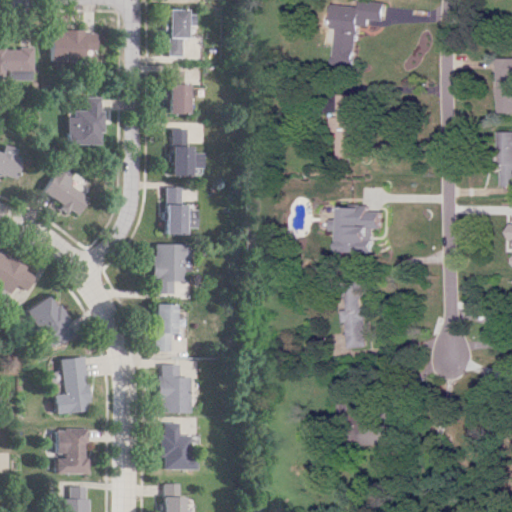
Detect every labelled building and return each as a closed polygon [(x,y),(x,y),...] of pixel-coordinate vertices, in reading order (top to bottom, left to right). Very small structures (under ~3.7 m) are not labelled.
[(388,2),(366,0),(361,0),(361,6),(334,4),(332,27),(337,27),(334,64),(356,66),(359,24),(370,25),(370,19),(386,20),(388,2)] [(167,9),(166,55),(181,56),(181,37),(186,37),(187,25),(195,25),(195,14),(187,14),(187,9),(167,9)] [(0,79),(32,79),(32,47),(3,48),(3,45),(0,45),(0,79)] [(498,112),(511,111),(511,57),(499,57),(498,112)] [(182,70),(168,70),(168,83),(183,83),(182,70)] [(187,113),(188,84),(167,83),(166,113),(187,113)] [(360,93),(337,94),(337,112),(331,113),(332,158),(361,157),(360,93)] [(98,144),(97,132),(101,132),(101,109),(98,109),(98,96),(82,96),(82,109),(70,110),(70,116),(63,116),(63,144),(98,144)] [(203,152),(187,152),(187,128),(168,128),(169,175),(203,174),(203,152)] [(500,186),(511,185),(511,131),(499,131),(500,186)] [(0,174),(12,178),(17,157),(12,156),(14,148),(0,144),(0,145),(0,174)] [(66,184),(70,178),(52,168),(38,191),(57,203),(55,207),(65,214),(68,209),(76,214),(86,196),(66,184)] [(198,227),(198,207),(180,207),(180,187),(164,187),(164,233),(184,234),(185,227),(198,227)] [(373,251),(373,227),(381,228),(381,208),(340,208),(340,219),(331,219),(330,230),(339,230),(338,250),(373,251)] [(173,293),(173,281),(184,281),(184,273),(190,273),(190,243),(152,243),(151,293),(173,293)] [(35,272),(0,254),(0,285),(10,291),(13,284),(25,290),(35,272)] [(364,346),(362,306),(357,307),(356,297),(360,297),(359,283),(342,284),(343,309),(338,309),(338,322),(343,322),(344,347),(364,346)] [(22,310),(46,348),(73,332),(49,293),(22,310)] [(168,350),(169,333),(174,333),(175,304),(153,303),(152,350),(168,350)] [(57,358),(61,393),(51,394),(53,413),(88,410),(83,356),(57,358)] [(157,412),(189,412),(189,376),(178,376),(178,363),(157,363),(157,412)] [(382,444),(382,423),(360,423),(360,402),(333,401),(333,421),(356,421),(356,444),(382,444)] [(162,469),(194,468),(193,435),(179,435),(178,421),(162,422),(162,434),(158,434),(159,457),(162,457),(162,469)] [(54,428),(53,473),(85,473),(85,428),(54,428)] [(178,483),(162,483),(161,511),(183,511),(183,496),(178,495),(178,483)] [(84,511),(85,486),(66,485),(65,498),(57,498),(56,511),(84,511)]
